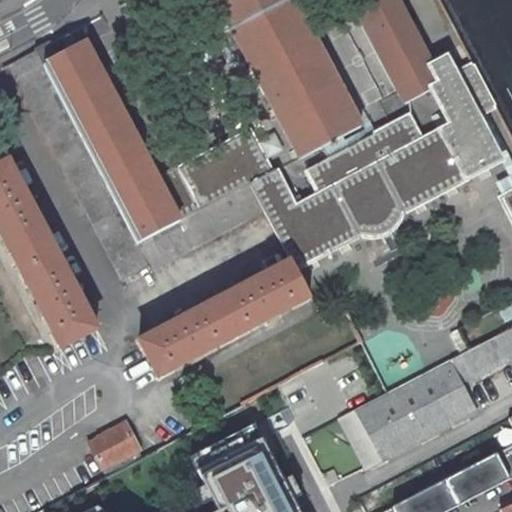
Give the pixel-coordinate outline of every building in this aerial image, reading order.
[(215,0),(300,160),(361,128),(293,0),(215,0)] [(349,0),(406,105),(432,90),(452,129),(422,145),(408,118),(306,171),(322,199),(308,206),(304,198),(295,203),(279,170),(272,174),(249,186),(263,211),(290,261),(295,270),(358,236),(373,237),(380,236),(388,232),(392,228),(397,222),(403,213),(500,161),(476,115),(496,106),(474,65),(455,75),(446,59),(432,67),(396,0),(349,0)] [(49,43),(35,51),(137,246),(249,186),(272,174),(249,131),(158,181),(85,44),(57,58),(56,56),(61,54),(57,45),(52,48),(49,43)] [(122,280),(148,266),(137,246),(35,51),(8,65),(122,280)] [(8,161),(0,165),(0,234),(37,305),(35,306),(42,318),(43,317),(61,350),(63,349),(97,330),(8,161)] [(249,186),(137,246),(148,266),(150,271),(263,211),(249,186)] [(511,192),(501,198),(511,219),(511,192)] [(290,261),(138,342),(157,379),(170,372),(190,361),(191,363),(203,357),(202,355),(265,321),(266,323),(278,317),(277,315),(310,298),(295,270),(290,261)] [(511,316),(511,308),(509,303),(491,313),(497,324),(511,316)] [(461,375),(462,377),(474,378),(511,359),(511,328),(471,350),(461,355),(453,359),(461,375)] [(458,330),(450,334),(461,355),(471,350),(460,329),(458,330)] [(453,359),(448,362),(456,377),(461,375),(453,359)] [(389,392),(338,419),(365,470),(475,413),(456,377),(448,362),(389,392)] [(511,364),(493,376),(511,408),(511,364)] [(85,511),(303,511),(257,421),(179,461),(202,511),(89,511),(88,511),(85,511)] [(88,443),(102,469),(132,454),(139,450),(124,423),(106,432),(107,434),(88,443)] [(132,454),(102,469),(106,476),(136,461),(132,454)] [(448,511),(501,486),(487,458),(383,511),(448,511)]
